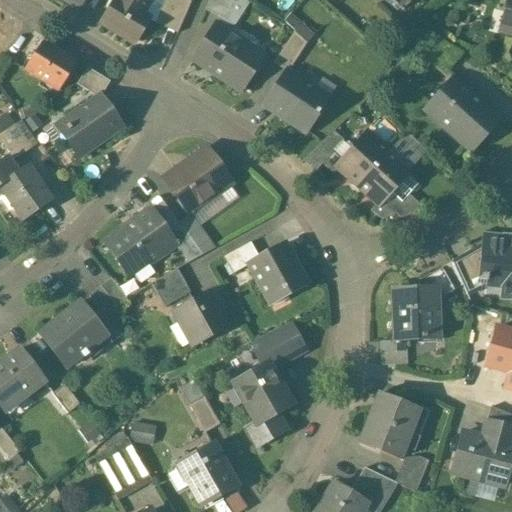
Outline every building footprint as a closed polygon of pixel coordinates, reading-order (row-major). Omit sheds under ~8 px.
[(60,0),(78,10),(83,0),(60,0)] [(117,0),(115,0),(100,24),(132,44),(148,18),(141,14),(117,0)] [(150,0),(117,0),(141,14),(150,0)] [(183,0),(163,0),(153,24),(176,34),(190,3),(183,0)] [(209,0),(204,11),(221,19),(233,0),(209,0)] [(388,0),(401,12),(412,1),(410,0),(388,0)] [(511,0),(507,0),(499,31),(511,34),(511,0)] [(258,55),(214,26),(192,60),(216,76),(217,74),(234,86),(234,87),(236,89),(258,55)] [(293,32),(275,58),(290,68),(306,44),(293,32)] [(461,55),(432,37),(417,54),(449,83),(452,80),(453,79),(446,72),(461,55)] [(42,43),(23,71),(57,92),(75,64),(42,43)] [(0,55),(0,76),(10,62),(0,55)] [(109,83),(86,69),(75,86),(92,96),(98,91),(102,94),(109,83)] [(327,99),(285,71),(262,106),(303,133),(314,117),(315,118),(327,99)] [(493,118),(452,80),(449,83),(424,111),(466,148),(493,118)] [(99,96),(55,127),(77,159),(121,129),(99,96)] [(20,122),(0,135),(0,141),(13,161),(36,145),(20,122)] [(331,133),(303,160),(315,172),(321,165),(333,152),(340,144),(331,133)] [(343,160),(335,168),(337,170),(356,187),(387,153),(366,134),(343,160)] [(205,151),(163,180),(178,201),(177,204),(184,213),(187,213),(189,216),(216,198),(214,195),(229,184),(205,151)] [(333,152),(321,165),(332,175),(337,170),(335,168),(343,160),(333,152)] [(387,153),(356,187),(375,205),(377,206),(381,202),(408,172),(387,153)] [(6,159),(0,163),(0,185),(17,174),(6,159)] [(17,174),(0,185),(0,191),(21,222),(51,201),(27,167),(17,174)] [(404,193),(393,197),(385,206),(394,215),(399,219),(413,214),(412,213),(422,209),(404,193)] [(381,202),(377,206),(375,205),(369,211),(381,221),(394,215),(385,206),(381,202)] [(149,210),(123,229),(124,230),(109,241),(108,239),(107,240),(132,276),(134,275),(132,273),(157,256),(158,257),(174,247),(174,246),(168,236),(149,210)] [(201,256),(181,227),(168,236),(174,246),(174,247),(187,264),(201,256)] [(511,241),(489,239),(488,242),(484,282),(484,287),(504,289),(505,283),(511,283),(511,241)] [(488,242),(451,264),(461,287),(475,281),(484,282),(488,242)] [(249,243),(222,258),(232,275),(247,266),(247,265),(258,259),(249,243)] [(258,259),(247,265),(247,266),(266,300),(284,291),(286,296),(306,285),(284,244),(258,259)] [(450,263),(417,282),(418,290),(435,289),(435,301),(461,287),(451,264),(450,263)] [(189,293),(176,270),(150,285),(163,308),(189,293)] [(125,298),(110,279),(99,287),(115,307),(125,298)] [(115,307),(99,287),(88,297),(98,309),(99,309),(104,315),(115,307)] [(418,290),(391,291),(394,342),(405,341),(437,340),(435,301),(435,289),(418,290)] [(208,292),(172,312),(192,348),(228,328),(208,292)] [(78,303),(38,335),(65,370),(104,339),(105,338),(89,317),(78,303)] [(104,315),(99,309),(98,309),(89,317),(105,338),(104,339),(109,345),(121,336),(104,315)] [(288,326),(276,332),(290,358),(302,352),(288,326)] [(511,333),(496,329),(485,367),(511,374),(511,376),(508,391),(511,391),(511,333)] [(276,332),(262,340),(277,367),(290,359),(290,358),(276,332)] [(394,342),(379,343),(380,367),(406,366),(405,341),(394,342)] [(18,352),(3,363),(2,362),(0,363),(0,409),(3,414),(44,383),(19,350),(17,351),(18,352)] [(267,366),(232,385),(254,424),(245,429),(256,448),(284,432),(274,414),(290,405),(267,366)] [(63,386),(51,395),(66,415),(78,405),(63,386)] [(511,401),(511,398),(484,391),(481,404),(490,408),(508,415),(511,401)] [(418,410),(379,395),(359,445),(398,460),(418,410)] [(219,426),(203,398),(188,406),(204,434),(219,426)] [(511,416),(508,415),(490,408),(485,422),(511,429),(511,416)] [(511,429),(485,422),(481,439),(462,434),(451,474),(502,487),(511,449),(511,447),(511,444),(511,429)] [(155,441),(155,424),(132,423),(131,440),(155,441)] [(0,429),(0,455),(6,463),(19,453),(0,429)] [(126,439),(93,458),(94,459),(99,456),(120,493),(146,478),(149,483),(151,483),(126,439)] [(211,445),(176,464),(200,506),(217,496),(218,498),(236,488),(211,445)] [(415,466),(403,461),(394,484),(395,485),(414,494),(428,462),(418,458),(415,466)] [(394,484),(363,469),(348,495),(365,506),(364,507),(372,511),(378,511),(395,485),(394,484)] [(348,495),(332,486),(315,511),(360,511),(364,507),(365,506),(348,495)]
